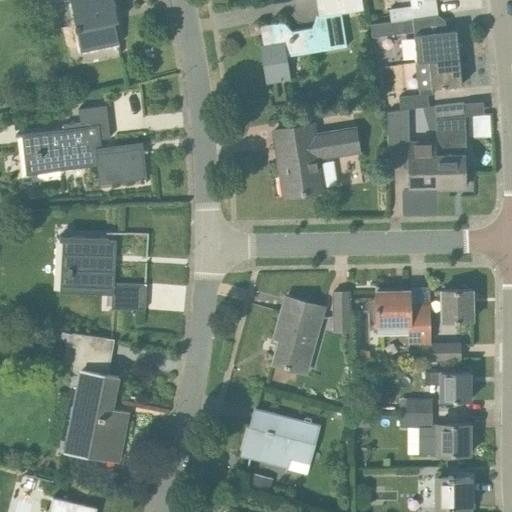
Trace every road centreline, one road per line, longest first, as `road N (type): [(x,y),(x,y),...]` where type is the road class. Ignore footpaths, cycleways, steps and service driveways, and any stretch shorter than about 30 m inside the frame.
road 1 (residential): [(210,250),(511,247)]
road 2 (residential): [(161,511),(193,384),(210,250)]
road 3 (residential): [(210,250),(202,89),(181,0)]
road 4 (residential): [(511,206),(499,0)]
